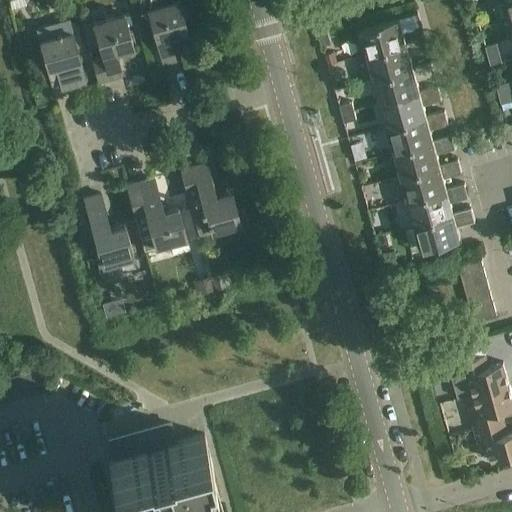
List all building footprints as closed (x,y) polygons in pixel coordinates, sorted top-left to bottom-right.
[(180,1),(176,2),(175,2),(175,0),(151,0),(152,1),(151,3),(151,5),(150,8),(149,9),(148,10),(146,12),(144,14),(145,16),(147,18),(149,20),(151,21),(152,21),(165,64),(177,61),(170,37),(189,32),(180,1)] [(511,0),(494,0),(500,20),(511,17),(511,16),(511,0)] [(135,47),(126,13),(85,24),(91,47),(102,45),(105,57),(95,60),(100,81),(123,75),(117,52),(135,47)] [(404,32),(422,27),(418,13),(362,28),(369,53),(407,42),(404,32)] [(57,93),(58,93),(73,89),(72,86),(87,82),(70,19),(39,27),(50,69),(38,72),(41,80),(52,77),(57,93)] [(411,56),(429,51),(425,37),(407,42),(369,53),(375,78),(414,67),(411,56)] [(417,81),(435,76),(432,62),(414,67),(375,78),(382,102),(420,91),(417,81)] [(424,104),(442,99),(438,86),(420,91),(382,102),(389,126),(427,115),(424,104)] [(506,105),(511,103),(511,91),(503,94),(506,105)] [(353,102),(340,105),(343,114),(355,110),(353,102)] [(355,110),(343,114),(345,122),(357,119),(355,110)] [(431,129),(449,124),(445,110),(427,115),(389,126),(396,150),(434,140),(431,129)] [(437,153),(455,148),(452,135),(434,140),(396,150),(402,174),(440,163),(437,153)] [(444,177),(462,173),(458,159),(440,163),(402,174),(409,197),(447,187),(444,177)] [(217,197),(208,163),(182,171),(189,197),(188,197),(193,215),(195,215),(200,235),(247,222),(243,209),(238,210),(233,193),(217,197)] [(155,178),(141,182),(128,186),(145,250),(188,238),(179,207),(164,211),(155,178)] [(451,202),(469,197),(465,182),(447,187),(409,197),(416,223),(454,212),(451,202)] [(101,193),(98,194),(86,197),(104,265),(119,261),(121,271),(124,272),(137,268),(125,222),(110,226),(101,193)] [(458,226),(476,222),(472,207),(454,212),(416,223),(423,248),(461,237),(458,226)] [(485,269),(482,257),(459,264),(462,275),(485,269)] [(488,280),(485,269),(462,275),(465,287),(488,280)] [(491,292),(488,280),(465,287),(469,298),(491,292)] [(495,303),(491,292),(469,298),(472,310),(495,303)] [(498,315),(495,303),(472,310),(475,321),(498,315)] [(484,368),(481,356),(457,363),(460,376),(454,377),(460,398),(475,394),(510,384),(504,363),(484,368)] [(42,391),(36,368),(24,371),(31,394),(42,391)] [(31,394),(24,371),(13,374),(19,397),(31,394)] [(19,397),(13,374),(1,377),(8,400),(19,397)] [(511,406),(511,391),(510,384),(475,394),(479,405),(469,408),(475,430),(500,423),(496,411),(511,406)] [(511,432),(503,435),(500,423),(475,430),(479,442),(488,440),(494,461),(511,456),(511,432)] [(223,511),(222,506),(214,477),(212,478),(208,465),(213,463),(205,433),(176,441),(173,431),(122,445),(125,456),(115,459),(110,460),(118,490),(123,488),(127,503),(125,503),(126,511),(223,511)] [(112,448),(115,459),(125,456),(122,445),(112,448)]
